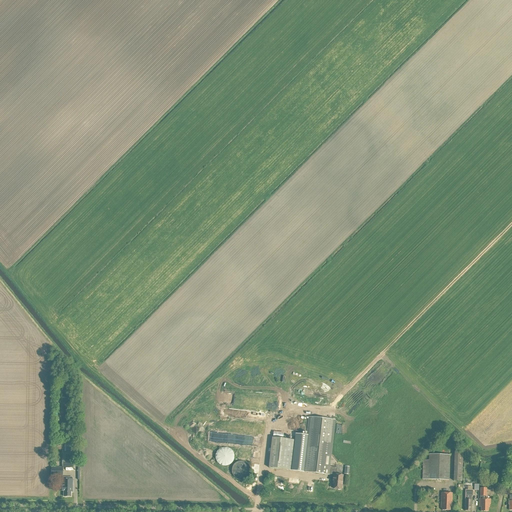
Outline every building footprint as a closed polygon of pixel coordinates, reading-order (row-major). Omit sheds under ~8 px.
[(330,456),(334,421),(310,418),(303,472),(329,475),(329,474),(334,475),(333,484),(334,485),(334,489),(341,490),(343,476),(336,475),(337,468),(330,467),(331,456),(330,456)] [(55,428),(55,437),(64,437),(64,428),(55,428)] [(272,438),(269,468),(292,471),(296,441),(272,438)] [(234,459),(234,456),(234,454),(232,452),(231,450),(228,448),(226,448),(223,448),(221,448),(218,450),(217,452),(216,454),(215,457),(216,460),(217,462),(219,464),(221,466),(224,466),(227,466),(229,465),(231,464),(233,462),(234,459)] [(455,451),(454,481),(462,481),(463,451),(455,451)] [(423,461),(422,480),(449,481),(450,456),(429,455),(429,461),(423,461)] [(232,468),(232,471),(232,474),(233,476),(235,478),(237,479),(240,480),(243,480),(245,479),(247,478),(249,476),(250,473),(251,471),(250,468),(249,466),(247,464),(245,462),(242,462),(240,462),(237,462),(235,464),(233,466),(232,468)] [(63,467),(52,467),(51,476),(63,476),(63,467)] [(62,491),(64,491),(64,497),(71,497),(71,493),(73,493),(73,480),(62,480),(62,491)] [(490,505),(490,500),(486,499),(487,488),(480,488),(480,499),(479,499),(479,507),(481,507),(481,511),(488,511),(488,507),(489,507),(489,505),(490,505)] [(465,490),(465,506),(465,507),(465,511),(471,511),(471,507),(472,497),(473,497),(473,490),(465,490)] [(442,508),(442,511),(450,511),(450,507),(452,507),(452,493),(441,493),(441,508),(442,508)]
